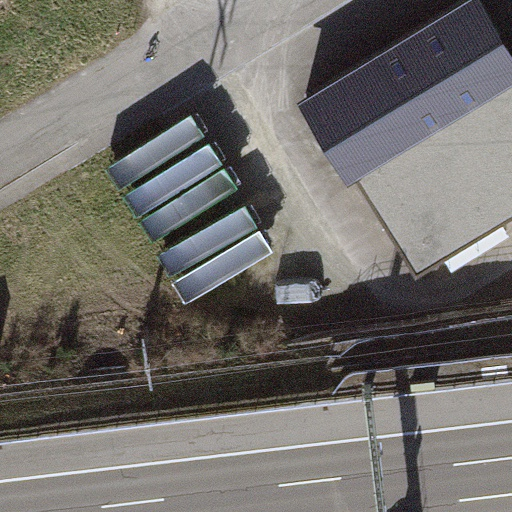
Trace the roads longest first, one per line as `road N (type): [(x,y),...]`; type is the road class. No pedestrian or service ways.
road 1 (residential): [(255,0),(0,156)]
road 2 (unknown): [(208,29),(370,271)]
road 3 (motorway): [(511,496),(379,511)]
